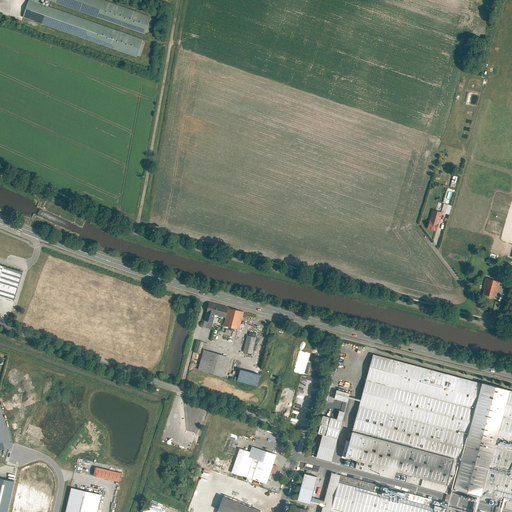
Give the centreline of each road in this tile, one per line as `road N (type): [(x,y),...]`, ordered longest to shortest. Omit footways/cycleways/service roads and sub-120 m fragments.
road 1 (unclassified): [(0,173),(134,231),(511,330)]
road 2 (primary): [(0,218),(202,290),(511,373)]
road 3 (unclassified): [(0,324),(289,435)]
road 4 (track): [(134,231),(173,0)]
